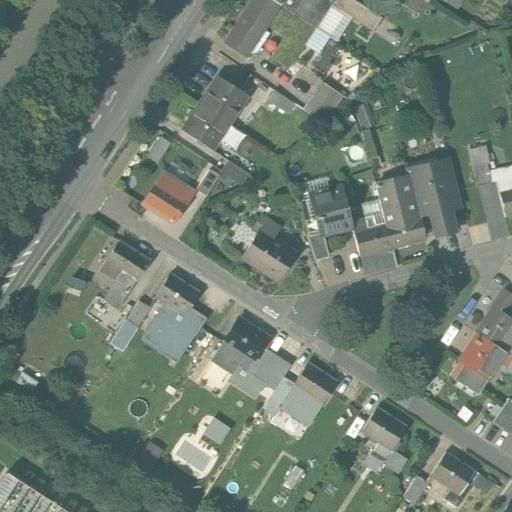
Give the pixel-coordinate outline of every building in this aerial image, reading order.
[(279,5),(270,0),(252,0),(244,13),(265,27),(273,15),(279,5)] [(270,0),(279,5),(289,12),(290,12),(298,17),(316,29),(331,5),(333,2),(329,0),(270,0)] [(380,18),(352,0),(334,0),(333,2),(331,5),(372,31),(380,18)] [(447,0),(462,8),(466,0),(447,0)] [(289,12),(279,5),(273,15),(291,27),(298,17),(290,12),(289,12)] [(244,58),(265,27),(244,13),(224,44),(244,58)] [(247,97),(216,77),(199,104),(229,124),(247,97)] [(333,122),(347,92),(322,80),(308,111),(333,122)] [(293,104),(274,92),(267,102),(286,114),(293,104)] [(199,104),(181,131),(211,150),(229,124),(199,104)] [(238,149),(249,135),(238,126),(227,141),(238,149)] [(351,168),(371,160),(362,140),(343,147),(351,168)] [(460,208),(449,160),(438,163),(449,210),(460,208)] [(247,175),(228,162),(221,172),(240,185),(247,175)] [(438,163),(406,171),(408,176),(418,216),(429,214),(435,237),(455,232),(449,210),(438,163)] [(205,197),(217,177),(208,171),(195,191),(205,197)] [(162,173),(142,205),(172,224),(192,192),(162,173)] [(408,176),(375,185),(384,224),(391,249),(424,241),(418,216),(408,176)] [(511,186),(510,180),(496,183),(504,217),(511,214),(511,186)] [(341,187),(327,190),(328,194),(310,199),(318,231),(319,236),(322,236),(351,228),(350,223),(341,187)] [(280,229),(262,217),(254,229),(258,232),(259,231),(273,240),(280,229)] [(384,224),(374,226),(372,218),(350,223),(351,228),(358,257),(391,249),(384,224)] [(273,240),(259,231),(258,232),(242,258),(276,280),(294,253),(273,240)] [(318,231),(305,234),(313,259),(327,255),(322,236),(319,236),(318,231)] [(149,261),(120,242),(102,270),(103,270),(110,275),(118,280),(104,301),(117,309),(149,261)] [(110,275),(103,270),(96,281),(103,285),(110,275)] [(199,293),(170,274),(154,298),(183,317),(199,293)] [(511,294),(504,290),(492,307),(494,308),(478,333),(497,345),(511,322),(511,318),(506,314),(510,307),(508,306),(511,299),(511,294)] [(141,297),(112,341),(126,350),(154,306),(141,297)] [(238,319),(212,359),(234,373),(239,366),(247,371),(268,338),(238,319)] [(511,354),(497,345),(478,333),(461,359),(466,362),(455,379),(479,394),(499,363),(507,368),(511,359),(511,354)] [(511,359),(507,368),(502,375),(511,381),(511,359)] [(323,374),(308,364),(293,388),(321,406),(336,382),(323,374)] [(511,400),(508,398),(493,421),(511,434),(511,400)] [(405,427),(377,409),(361,433),(390,451),(405,427)] [(213,420),(204,434),(219,444),(229,430),(213,420)] [(445,453),(430,477),(458,495),(473,471),(445,453)] [(0,511),(65,511),(3,472),(0,476),(0,511)] [(511,511),(511,498),(503,511),(511,511)]
